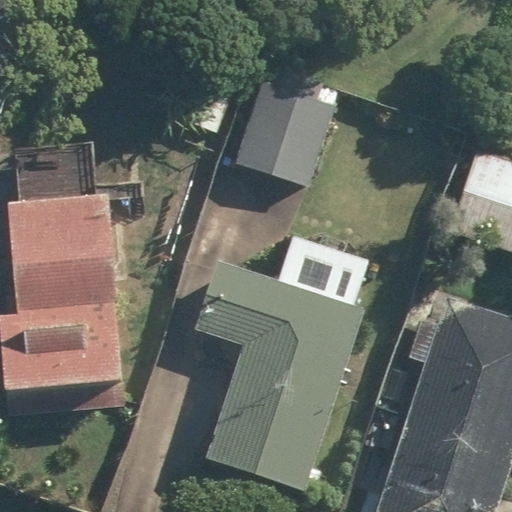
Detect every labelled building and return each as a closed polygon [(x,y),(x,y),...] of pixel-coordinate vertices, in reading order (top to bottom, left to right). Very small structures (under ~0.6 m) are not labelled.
[(242,86),(206,74),(190,126),(226,137),(242,86)] [(345,107),(261,78),(232,165),(315,194),(345,107)] [(27,206),(10,207),(25,402),(128,394),(109,147),(23,153),(27,206)] [(511,161),(478,150),(451,233),(511,253),(511,161)] [(202,333),(244,347),(207,462),(309,495),(370,308),(356,303),(369,261),(294,237),(280,281),(225,262),(202,333)] [(504,511),(511,490),(511,320),(449,300),(379,511),(504,511)]
